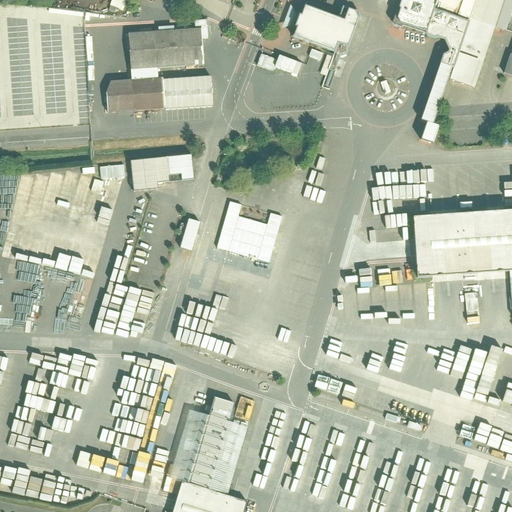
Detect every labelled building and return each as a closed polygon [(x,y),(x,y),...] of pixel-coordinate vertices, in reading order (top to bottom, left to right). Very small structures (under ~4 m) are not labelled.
[(111,0),(110,7),(124,10),(125,0),(111,0)] [(392,0),(383,28),(438,43),(444,53),(437,58),(417,122),(428,125),(443,83),(472,93),(493,31),(511,37),(511,40),(500,77),(511,80),(511,3),(503,0),(392,0)] [(334,22),(295,9),(292,18),(290,17),(288,22),(285,30),(288,31),(284,41),(310,50),(322,54),(325,55),(328,47),(338,50),(348,21),(345,14),(337,12),(334,22)] [(198,46),(197,31),(120,36),(123,84),(158,82),(200,78),(198,46)] [(319,63),(322,54),(310,50),(307,59),(319,63)] [(277,60),(261,54),(256,66),(272,72),(277,60)] [(200,78),(158,82),(160,111),(202,107),(200,78)] [(123,84),(100,85),(102,115),(160,111),(158,82),(123,84)] [(191,153),(168,156),(171,180),(194,177),(191,153)] [(99,167),(100,179),(123,178),(123,166),(99,167)] [(511,169),(501,170),(502,206),(511,205),(511,169)] [(469,208),(467,170),(455,170),(457,209),(469,208)] [(64,226),(76,173),(63,171),(62,176),(49,173),(48,177),(33,174),(32,178),(19,175),(11,209),(22,212),(24,207),(25,207),(26,199),(29,200),(27,210),(52,216),(50,223),(64,226)] [(71,206),(84,208),(90,177),(78,175),(71,206)] [(94,180),(91,190),(100,193),(103,182),(94,180)] [(89,193),(82,213),(93,217),(100,197),(89,193)] [(127,216),(140,221),(144,210),(131,205),(127,216)] [(511,215),(404,224),(407,261),(408,280),(511,271),(511,215)] [(123,231),(137,235),(140,223),(127,220),(123,231)] [(46,267),(94,277),(99,255),(86,252),(85,256),(71,254),(72,248),(32,239),(29,251),(27,250),(30,238),(19,236),(14,259),(40,265),(46,266),(46,267)] [(258,263),(262,251),(230,240),(225,254),(219,252),(216,264),(235,270),(239,257),(258,263)] [(119,243),(116,255),(129,259),(133,247),(119,243)] [(311,253),(308,264),(320,268),(324,257),(311,253)] [(123,271),(127,261),(116,257),(112,267),(123,271)] [(196,261),(193,273),(255,290),(259,278),(196,261)] [(306,281),(303,292),(310,294),(313,283),(306,281)] [(369,288),(372,322),(400,320),(401,326),(413,324),(411,305),(427,303),(425,284),(369,288)] [(120,303),(115,335),(127,337),(129,328),(143,330),(145,319),(135,317),(140,290),(114,285),(111,301),(120,303)] [(290,297),(289,288),(279,289),(280,299),(290,297)] [(101,294),(93,332),(101,334),(109,296),(101,294)] [(476,301),(466,302),(466,312),(477,311),(476,301)] [(251,316),(253,306),(238,305),(237,315),(251,316)] [(178,330),(176,342),(199,346),(201,334),(178,330)] [(325,358),(337,361),(338,357),(339,357),(338,361),(351,363),(354,346),(343,344),(343,342),(328,340),(325,358)] [(233,360),(248,364),(251,354),(241,352),(240,355),(235,354),(233,360)] [(382,365),(380,373),(388,376),(390,368),(382,365)] [(416,379),(417,373),(406,371),(404,381),(410,383),(411,378),(416,379)] [(235,401),(237,395),(225,393),(223,398),(235,401)] [(129,406),(141,408),(142,399),(131,397),(129,406)] [(240,397),(238,407),(235,407),(233,418),(248,421),(253,399),(240,397)] [(207,418),(187,487),(224,497),(243,429),(226,424),(232,405),(212,399),(207,418)] [(187,487),(207,418),(185,411),(165,480),(178,484),(187,487)] [(475,435),(486,438),(489,426),(478,423),(475,435)] [(470,438),(472,428),(460,425),(458,435),(470,438)] [(67,445),(68,435),(35,430),(34,439),(67,445)] [(0,478),(0,490),(23,497),(29,472),(16,469),(13,481),(0,478)] [(187,487),(178,484),(174,498),(170,511),(236,511),(239,502),(224,497),(187,487)]
